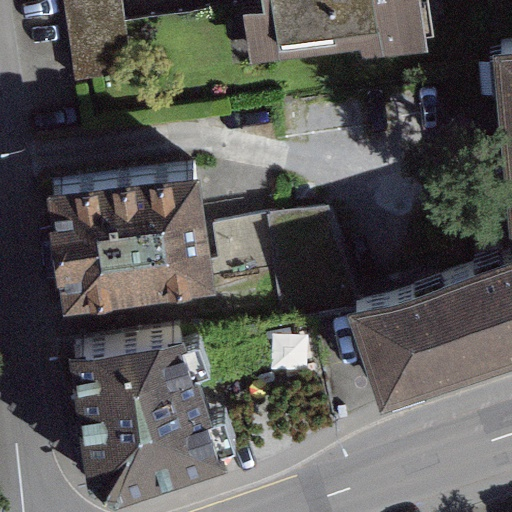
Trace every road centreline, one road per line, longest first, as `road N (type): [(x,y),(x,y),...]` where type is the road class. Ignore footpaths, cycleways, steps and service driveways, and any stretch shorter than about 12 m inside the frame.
road 1 (residential): [(0,154),(26,511)]
road 2 (tertiary): [(511,439),(290,511)]
